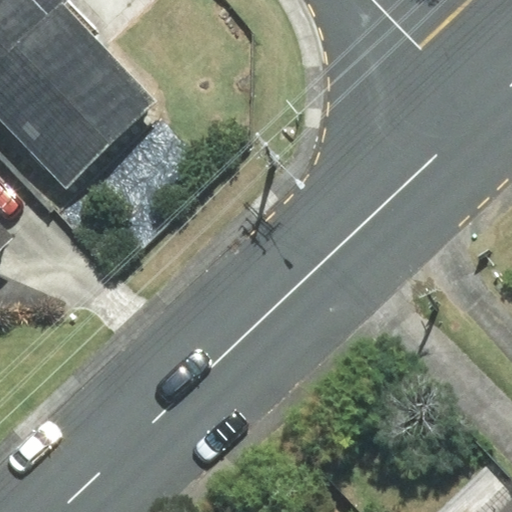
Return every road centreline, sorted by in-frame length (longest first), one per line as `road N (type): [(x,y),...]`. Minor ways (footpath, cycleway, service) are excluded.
road 1 (secondary): [(58,511),(482,112)]
road 2 (residential): [(374,0),(482,112)]
